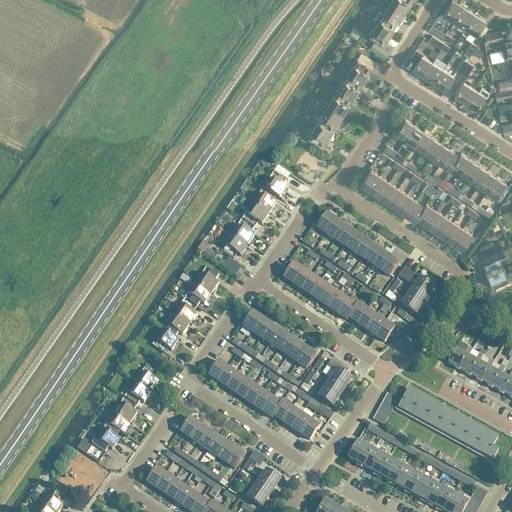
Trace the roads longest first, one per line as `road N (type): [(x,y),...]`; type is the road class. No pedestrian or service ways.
road 1 (secondary): [(0,460),(318,0)]
road 2 (residential): [(473,318),(449,265),(336,184),(383,114)]
road 3 (residential): [(313,472),(184,382),(230,316)]
road 4 (residential): [(386,372),(258,280),(301,216)]
road 5 (residential): [(511,148),(388,68),(434,0)]
road 6 (residential): [(157,511),(121,486),(170,417)]
road 7 (residential): [(313,472),(386,372)]
